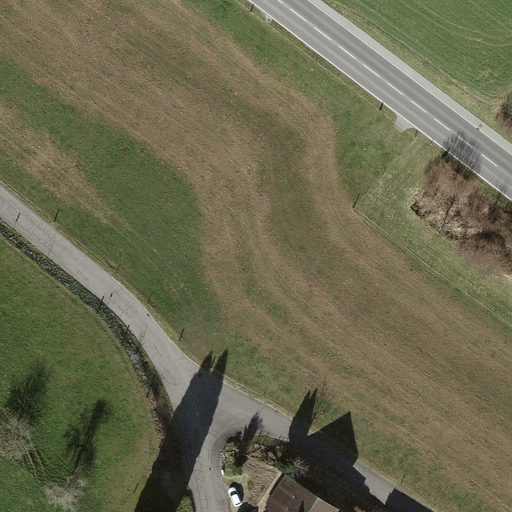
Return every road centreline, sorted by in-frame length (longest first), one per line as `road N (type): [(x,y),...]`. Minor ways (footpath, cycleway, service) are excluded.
road 1 (secondary): [(511,176),(278,0)]
road 2 (residential): [(199,401),(120,299),(0,196)]
road 3 (residential): [(412,511),(284,428),(199,401)]
